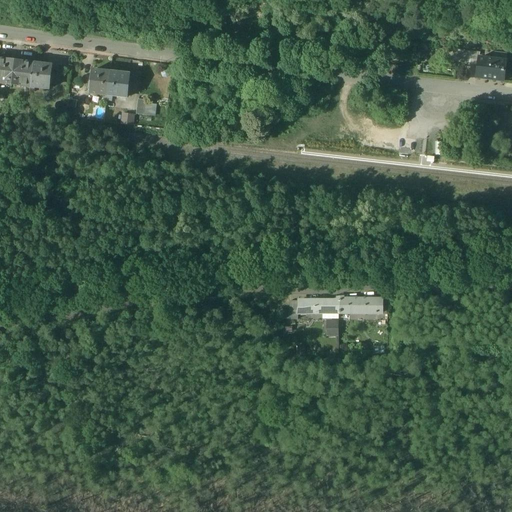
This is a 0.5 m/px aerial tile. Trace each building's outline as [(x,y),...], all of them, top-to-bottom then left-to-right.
[(467,50),(453,49),(451,62),(465,63),(467,50)] [(479,52),(467,50),(465,63),(478,65),(478,58),(479,58),(479,52)] [(479,58),(478,58),(478,65),(476,78),(487,80),(488,80),(493,80),(503,81),(505,61),(479,58)] [(21,62),(7,60),(0,59),(0,82),(25,86),(24,91),(29,91),(32,63),(21,62)] [(131,61),(130,67),(136,69),(138,63),(131,61)] [(42,64),(32,63),(29,91),(33,92),(34,87),(48,88),(51,65),(42,64)] [(110,72),(91,70),(88,93),(103,95),(102,100),(105,100),(106,95),(107,95),(110,72)] [(128,74),(110,72),(107,95),(106,95),(105,100),(111,100),(111,96),(125,97),(128,74)] [(74,117),(76,100),(67,99),(65,116),(74,117)] [(145,105),(138,104),(137,114),(148,115),(149,103),(145,103),(145,105)] [(134,115),(121,113),(120,123),(133,125),(134,115)] [(335,299),(297,298),(297,300),(297,316),(339,316),(339,297),(335,297),(335,299)] [(383,299),(344,299),(344,297),(339,297),(339,316),(383,316),(383,299)] [(297,300),(289,300),(287,320),(297,321),(297,316),(297,300)] [(328,320),(328,337),(340,337),(340,320),(328,320)]
